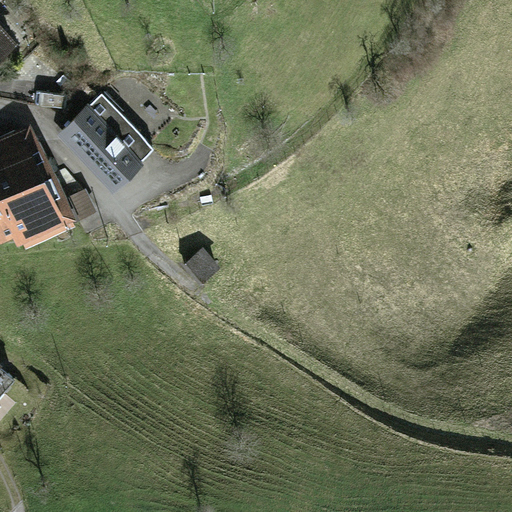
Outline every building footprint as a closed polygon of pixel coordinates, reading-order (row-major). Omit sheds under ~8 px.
[(0,30),(0,51),(11,42),(0,30)] [(101,91),(62,130),(115,183),(154,145),(101,91)] [(151,132),(168,116),(148,96),(132,112),(151,132)] [(0,235),(17,227),(26,243),(79,217),(69,198),(84,190),(47,146),(29,135),(14,131),(0,138),(0,235)] [(202,279),(216,266),(201,249),(187,262),(202,279)] [(0,393),(15,377),(0,364),(0,393)]
